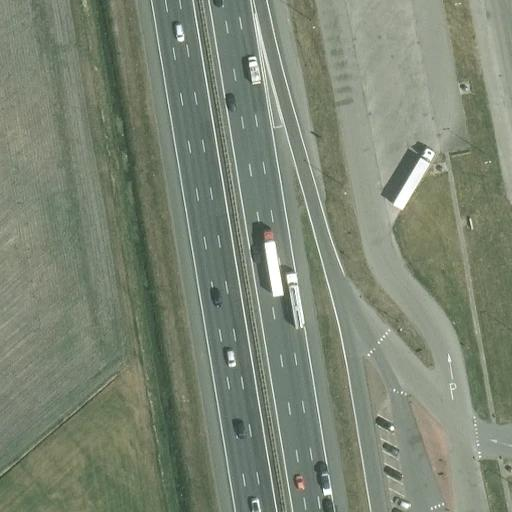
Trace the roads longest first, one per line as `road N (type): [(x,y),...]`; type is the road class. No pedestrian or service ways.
road 1 (motorway): [(171,0),(256,511)]
road 2 (motorway): [(312,511),(229,0)]
road 3 (motorway): [(344,310),(260,0)]
road 4 (unknown): [(387,402),(452,511)]
